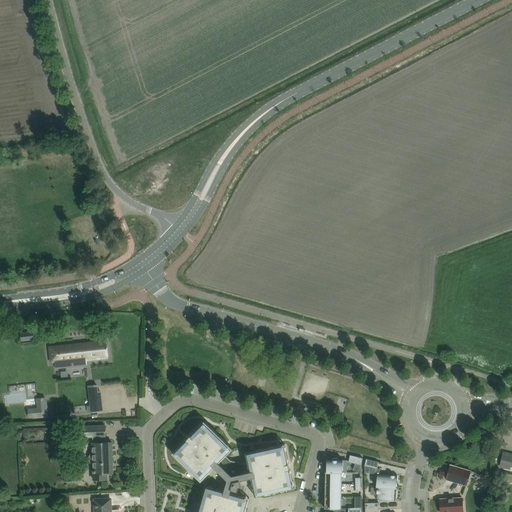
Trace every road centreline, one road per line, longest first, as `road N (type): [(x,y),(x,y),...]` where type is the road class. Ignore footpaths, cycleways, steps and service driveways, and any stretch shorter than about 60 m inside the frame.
road 1 (tertiary): [(477,0),(269,107),(231,147)]
road 2 (unclassified): [(176,226),(109,184),(45,0)]
road 3 (tertiary): [(145,270),(178,305),(363,363)]
road 4 (residential): [(159,417),(192,398),(314,437),(299,511)]
road 5 (tertiary): [(17,301),(85,298),(145,270)]
road 6 (tertiary): [(139,260),(93,283),(17,301)]
